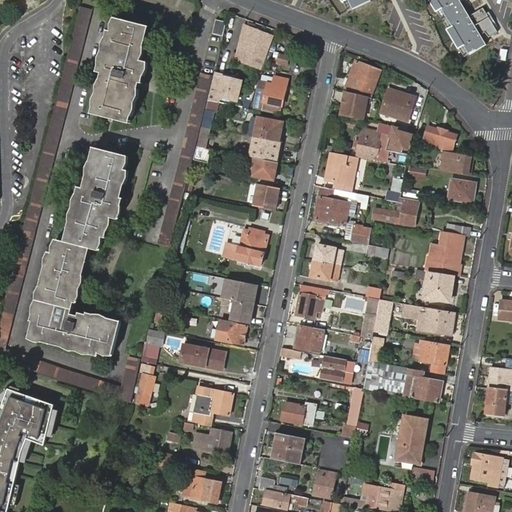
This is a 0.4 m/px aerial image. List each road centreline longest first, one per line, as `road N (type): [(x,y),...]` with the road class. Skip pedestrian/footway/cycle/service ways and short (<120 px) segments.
road 1 (residential): [(334,33),(237,511)]
road 2 (residential): [(66,142),(16,339),(114,376)]
road 3 (residential): [(334,33),(411,62),(498,121)]
road 4 (residential): [(178,135),(205,34),(144,0)]
road 5 (residential): [(483,276),(456,432)]
road 6 (residential): [(498,121),(501,173),(483,276)]
road 7 (residential): [(107,0),(66,142)]
